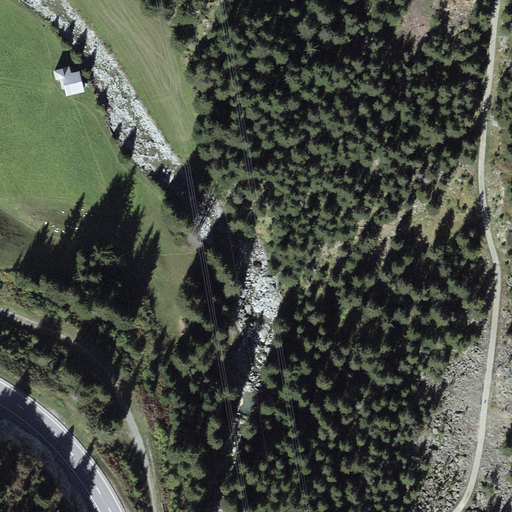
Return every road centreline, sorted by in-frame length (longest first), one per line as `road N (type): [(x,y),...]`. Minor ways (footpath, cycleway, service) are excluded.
road 1 (track): [(495,0),(482,153),(497,266),(477,470),(454,511)]
road 2 (track): [(0,312),(94,360),(121,394),(155,511)]
road 3 (primary): [(107,511),(64,445),(0,396)]
